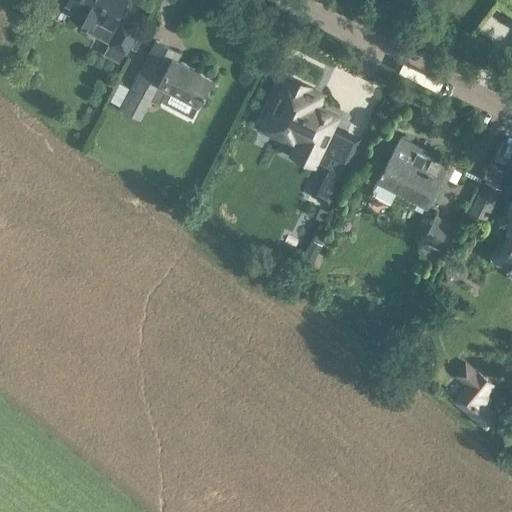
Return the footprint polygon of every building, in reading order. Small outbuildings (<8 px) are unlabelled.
[(110,26),(113,21),(123,0),(60,0),(75,8),(73,13),(92,23),(95,18),(110,26)] [(113,21),(110,26),(104,38),(113,43),(107,52),(119,59),(135,30),(122,23),(121,25),(113,21)] [(155,39),(119,108),(140,119),(151,99),(159,104),(164,94),(194,110),(197,105),(198,106),(213,77),(178,59),(181,52),(155,39)] [(294,153),(313,161),(320,147),(324,149),(330,152),(323,169),(310,195),(329,204),(361,138),(342,129),(339,136),(332,133),(328,131),(331,124),(335,116),(315,107),(321,95),(305,88),(285,78),(261,127),(280,136),(282,132),(300,141),(294,153)] [(377,181),(427,207),(439,184),(444,186),(454,167),(449,164),(450,162),(400,136),(377,181)] [(500,189),(484,180),(467,214),(483,222),(500,189)] [(511,200),(510,203),(508,235),(501,246),(498,247),(497,247),(495,248),(494,250),(493,251),(492,253),(492,254),(492,257),(493,259),(496,262),(499,263),(502,264),(504,263),(511,267),(511,200)] [(322,221),(328,210),(320,206),(315,217),(322,221)] [(436,214),(419,246),(422,248),(418,256),(436,265),(457,225),(436,214)] [(306,275),(321,246),(312,241),(297,270),(306,275)] [(452,401),(486,430),(499,414),(489,405),(492,401),(492,400),(492,399),(491,399),(492,398),(488,394),(496,385),(478,370),(477,371),(465,361),(453,375),(465,385),(452,401)]
